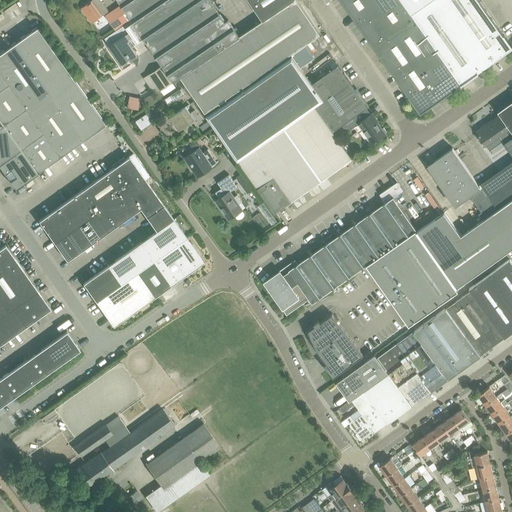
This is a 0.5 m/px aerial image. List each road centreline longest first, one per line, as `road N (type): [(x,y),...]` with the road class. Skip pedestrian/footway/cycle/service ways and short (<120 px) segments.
road 1 (unclassified): [(231,273),(511,73)]
road 2 (unclassified): [(231,273),(38,0)]
road 3 (unclassified): [(355,462),(231,273)]
road 4 (residential): [(355,462),(511,351)]
road 5 (unclassified): [(106,351),(0,201)]
road 6 (unclassified): [(106,351),(231,273)]
road 7 (unclassified): [(0,426),(106,351)]
